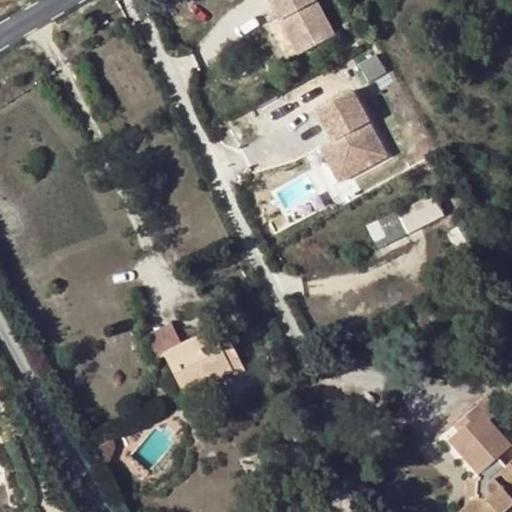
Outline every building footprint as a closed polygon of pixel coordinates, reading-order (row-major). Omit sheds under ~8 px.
[(268,0),(298,54),(336,34),(316,0),(268,0)] [(355,89),(319,108),(335,138),(354,173),(389,155),(355,89)] [(322,145),(341,181),(354,173),(335,138),(322,145)] [(435,199),(392,221),(399,238),(443,216),(435,199)] [(392,221),(370,232),(378,248),(399,238),(392,221)] [(159,358),(164,355),(184,344),(175,327),(150,339),(159,358)] [(184,344),(164,355),(184,394),(232,370),(218,341),(212,330),(184,344)] [(218,341),(232,370),(235,375),(245,370),(228,337),(218,341)] [(465,505),(457,511),(503,511),(511,504),(511,459),(506,465),(498,457),(511,445),(490,419),(500,411),(488,397),(454,425),(460,431),(449,441),(469,464),(465,505)] [(102,453),(111,453),(114,437),(108,431),(94,439),(102,453)]
